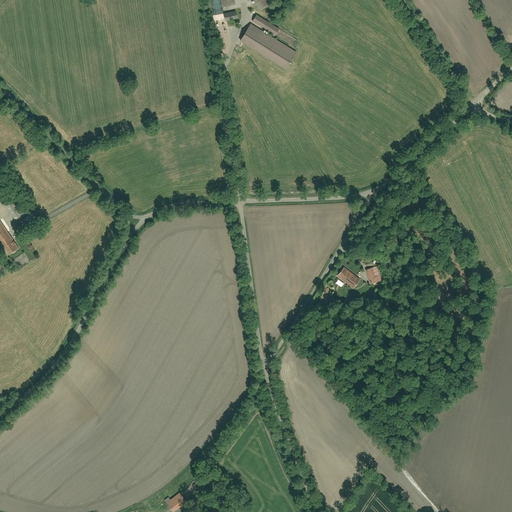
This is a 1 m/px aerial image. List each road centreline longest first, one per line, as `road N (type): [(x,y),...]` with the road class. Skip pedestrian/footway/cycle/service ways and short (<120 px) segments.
road 1 (unclassified): [(0,418),(59,359),(134,223)]
road 2 (residential): [(377,191),(261,371)]
road 3 (residential): [(134,223),(0,88)]
road 4 (unknown): [(237,21),(218,80),(239,202)]
road 5 (unclassified): [(377,191),(511,66)]
road 6 (residential): [(261,371),(239,202)]
road 7 (residential): [(309,511),(261,371)]
road 8 (unclassified): [(239,202),(377,191)]
